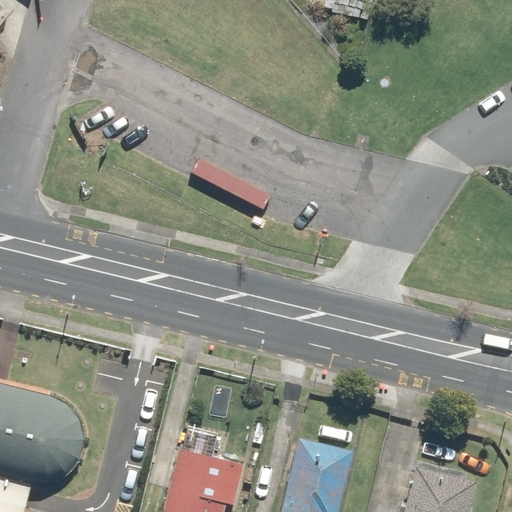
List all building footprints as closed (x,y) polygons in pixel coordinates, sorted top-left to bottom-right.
[(0,511),(20,511),(27,487),(46,488),(62,480),(73,472),(82,457),(84,448),(85,426),(78,413),(60,403),(0,385),(0,511)] [(252,425),(234,419),(225,448),(244,454),(252,425)] [(210,454),(214,435),(196,431),(192,447),(182,444),(164,511),(226,511),(229,502),(239,504),(249,464),(210,454)] [(342,511),(357,447),(298,434),(281,511),(342,511)] [(473,511),(482,479),(419,464),(407,511),(473,511)]
